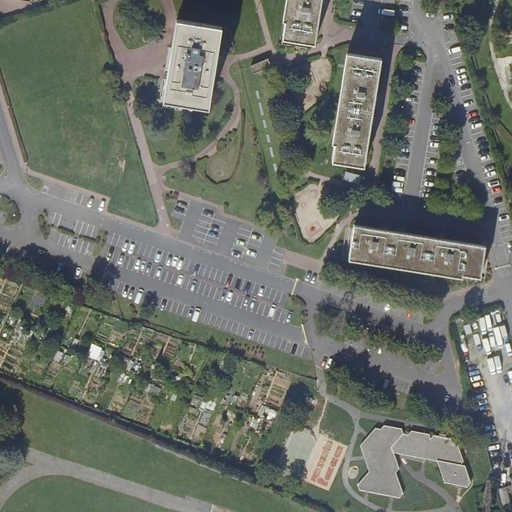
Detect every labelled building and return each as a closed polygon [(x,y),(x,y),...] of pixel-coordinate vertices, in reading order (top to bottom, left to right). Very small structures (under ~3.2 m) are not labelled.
[(289,0),(283,38),(314,43),(320,0),(289,0)] [(162,100),(207,107),(212,73),(213,69),(215,56),(215,55),(219,28),(219,27),(175,20),(162,100)] [(331,160),(362,165),(363,161),(369,123),(379,61),(349,56),(348,55),(331,160)] [(267,59),(251,65),(253,73),(270,67),(267,59)] [(377,232),(356,229),(351,257),(351,260),(439,274),(478,280),(478,278),(483,249),(377,232)] [(369,472),(357,484),(358,491),(365,493),(369,493),(390,497),(393,498),(399,499),(403,494),(395,473),(399,469),(395,458),(394,454),(424,460),(426,460),(437,462),(443,483),(466,488),(470,484),(464,467),(460,466),(463,462),(458,446),(452,444),(450,440),(447,439),(434,436),(430,439),(429,435),(411,431),(407,435),(403,434),(401,429),(384,427),(381,430),(375,429),(370,435),(367,438),(361,446),(363,456),(365,459),(369,472)]
